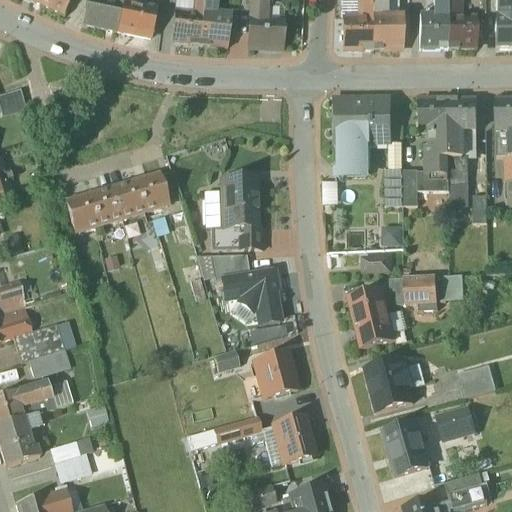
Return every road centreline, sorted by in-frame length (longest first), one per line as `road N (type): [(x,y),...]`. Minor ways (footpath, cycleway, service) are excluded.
road 1 (residential): [(307,80),(304,190),(316,288),(373,511)]
road 2 (residential): [(0,18),(95,58),(157,71),(307,80)]
road 3 (residential): [(307,80),(511,78)]
